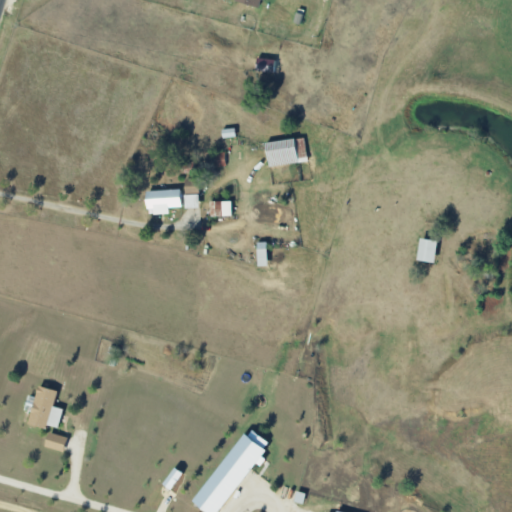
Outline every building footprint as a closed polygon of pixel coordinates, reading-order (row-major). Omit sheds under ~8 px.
[(234,0),(234,1),(260,10),(262,0),(234,0)] [(273,74),(275,61),(258,58),(255,71),(273,74)] [(307,164),(304,139),(265,143),(267,167),(307,164)] [(215,154),(216,168),(226,167),(225,153),(215,154)] [(184,180),(185,196),(198,195),(198,179),(184,180)] [(180,191),(148,192),(149,216),(169,215),(168,208),(181,208),(180,191)] [(231,217),(231,202),(209,202),(210,217),(231,217)] [(437,242),(420,240),(417,262),(434,264),(437,242)] [(46,429),(47,426),(58,428),(63,409),(53,407),(57,391),(38,386),(28,424),(46,429)] [(192,502),(205,511),(219,511),(261,457),(260,456),(269,444),(248,428),(192,502)] [(67,438),(48,433),(44,447),(63,452),(67,438)]
